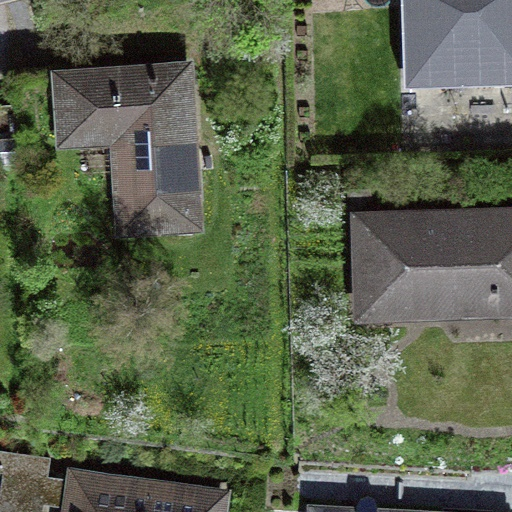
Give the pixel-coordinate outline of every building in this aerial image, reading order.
[(511,82),(511,0),(401,0),(402,84),(511,82)] [(200,54),(58,65),(64,144),(118,140),(125,233),(213,226),(200,54)] [(511,205),(356,212),(360,314),(511,307),(511,205)] [(239,511),(243,481),(15,451),(7,508),(40,511),(239,511)] [(353,495),(316,493),(315,511),(511,511),(511,504),(391,498),(390,508),(352,506),(353,495)]
